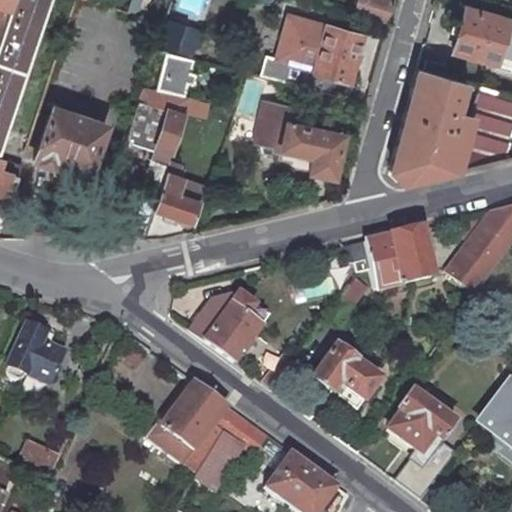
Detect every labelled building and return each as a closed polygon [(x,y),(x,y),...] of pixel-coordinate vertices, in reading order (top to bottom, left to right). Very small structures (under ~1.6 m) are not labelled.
[(0,0),(0,31),(10,0),(0,0)] [(10,0),(0,31),(0,216),(13,176),(18,163),(0,157),(0,131),(47,0),(10,0)] [(390,0),(354,0),(351,12),(384,22),(390,0)] [(505,17),(462,4),(449,49),(492,61),(505,17)] [(310,69),(324,22),(285,12),(272,59),(310,69)] [(189,26),(165,17),(155,51),(165,53),(178,56),(189,26)] [(310,69),(309,74),(347,84),(351,85),(366,34),(324,22),(310,69)] [(165,53),(155,90),(183,96),(187,82),(194,84),(196,73),(190,72),(192,60),(178,56),(165,53)] [(344,98),(347,84),(309,74),(310,69),(272,59),(264,57),(259,75),(344,98)] [(511,94),(414,67),(386,167),(398,180),(504,154),(511,122),(511,94)] [(155,90),(141,87),(137,101),(163,110),(165,106),(185,113),(189,98),(183,96),(155,90)] [(270,151),(306,158),(304,173),(333,179),(344,131),(287,119),(289,109),(286,105),(261,100),(251,143),(270,147),(270,151)] [(111,122),(50,102),(30,162),(91,182),(111,122)] [(163,110),(151,149),(171,154),(185,113),(165,106),(163,110)] [(164,170),(151,211),(191,225),(199,200),(179,194),(185,177),(164,170)] [(511,205),(485,212),(443,269),(470,291),(511,235),(511,205)] [(415,228),(345,244),(351,272),(351,273),(364,270),(368,287),(428,274),(416,227),(415,228)] [(234,293),(202,339),(231,361),(256,324),(241,314),(249,303),(234,293)] [(40,332),(21,323),(1,365),(6,368),(3,373),(4,376),(12,380),(17,378),(18,373),(42,384),(58,351),(36,341),(40,332)] [(374,378),(330,346),(309,375),(353,407),(374,378)] [(511,383),(505,378),(478,416),(511,442),(511,383)] [(187,383),(156,427),(150,422),(139,438),(177,466),(188,449),(192,453),(203,437),(210,441),(210,440),(227,412),(187,383)] [(449,421),(406,390),(385,418),(387,420),(383,427),(416,452),(429,433),(437,439),(449,421)] [(215,481),(236,446),(249,456),(261,438),(227,412),(210,440),(210,441),(203,452),(198,461),(189,475),(188,476),(186,479),(208,493),(215,481)] [(17,438),(5,463),(7,464),(24,472),(35,447),(17,438)] [(249,456),(271,472),(284,454),(261,438),(249,456)] [(54,456),(35,447),(24,472),(42,481),(54,456)] [(310,511),(329,488),(284,454),(271,472),(260,488),(293,511),(310,511)] [(420,465),(403,487),(417,498),(417,497),(432,476),(434,475),(420,465)] [(445,486),(432,476),(417,497),(430,507),(445,486)]
